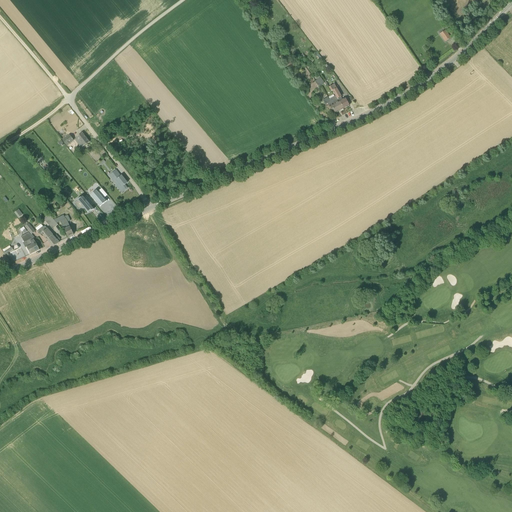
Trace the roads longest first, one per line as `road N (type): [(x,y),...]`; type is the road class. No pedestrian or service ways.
road 1 (tertiary): [(149,207),(389,102),(458,56),(511,3)]
road 2 (unclassified): [(149,207),(68,99),(182,0)]
road 3 (tertiary): [(0,276),(149,207)]
road 4 (track): [(226,329),(146,209)]
